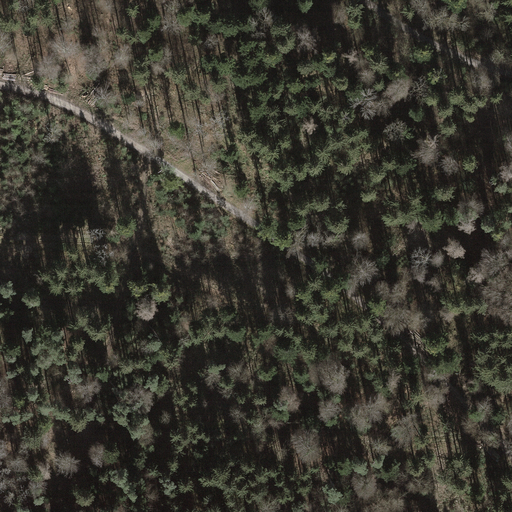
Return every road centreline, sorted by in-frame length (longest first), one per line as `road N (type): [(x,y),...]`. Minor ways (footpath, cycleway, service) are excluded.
road 1 (track): [(511,455),(377,316),(307,261),(124,137),(56,98),(0,83)]
road 2 (track): [(51,511),(60,459),(112,337),(151,155)]
road 3 (track): [(363,0),(450,52),(511,73)]
